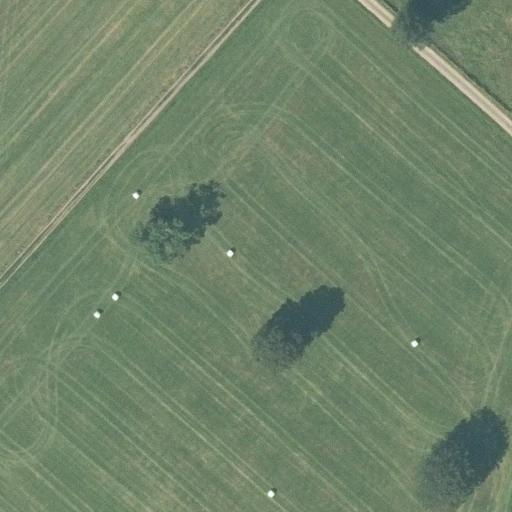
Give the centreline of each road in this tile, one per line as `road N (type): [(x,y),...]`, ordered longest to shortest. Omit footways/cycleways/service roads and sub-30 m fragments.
road 1 (track): [(257,0),(0,285)]
road 2 (track): [(511,128),(366,0)]
